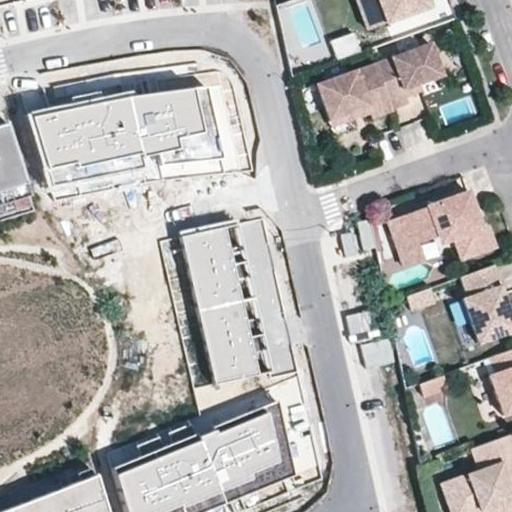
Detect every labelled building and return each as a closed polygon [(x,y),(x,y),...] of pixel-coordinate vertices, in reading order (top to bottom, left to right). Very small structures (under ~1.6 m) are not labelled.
[(379,26),(369,0),(355,0),(367,30),(379,26)] [(423,0),(369,0),(379,26),(426,8),(423,0)] [(433,6),(431,0),(423,0),(426,8),(433,6)] [(360,52),(353,33),(329,42),(336,61),(360,52)] [(441,76),(430,43),(375,63),(391,109),(407,103),(405,96),(403,90),(419,84),(441,76)] [(391,109),(375,63),(315,85),(328,120),(366,106),(369,113),(370,118),(392,111),(391,109)] [(208,82),(29,115),(51,190),(143,167),(224,156),(208,82)] [(405,96),(422,90),(419,84),(403,90),(405,96)] [(331,127),(369,113),(366,106),(328,120),(331,127)] [(0,205),(30,196),(19,160),(7,122),(0,124),(0,205)] [(480,229),(467,192),(387,220),(399,255),(419,248),(417,244),(436,237),(439,244),(453,239),(460,259),(494,247),(487,226),(480,229)] [(179,237),(213,390),(270,377),(236,224),(179,237)] [(352,235),(340,237),(344,254),(355,252),(352,235)] [(403,267),(423,260),(419,248),(399,255),(403,267)] [(511,331),(511,319),(492,265),(458,277),(466,297),(461,299),(477,344),(511,331)] [(434,303),(429,288),(414,293),(420,308),(434,303)] [(420,308),(414,293),(404,297),(410,311),(420,308)] [(511,412),(511,348),(489,357),(494,374),(488,376),(502,416),(511,412)] [(494,374),(489,357),(482,360),(488,376),(494,374)] [(422,397),(446,388),(441,375),(417,384),(422,397)] [(274,404),(112,469),(122,511),(184,511),(288,471),(274,404)] [(511,511),(511,480),(511,479),(506,481),(500,464),(510,460),(511,459),(511,433),(469,449),(477,471),(440,484),(449,511),(477,511),(483,510),(494,506),(495,511),(511,511)] [(511,478),(511,466),(510,460),(500,464),(506,481),(511,479),(511,478)] [(0,511),(106,511),(95,474),(14,506),(0,510),(0,511)]
